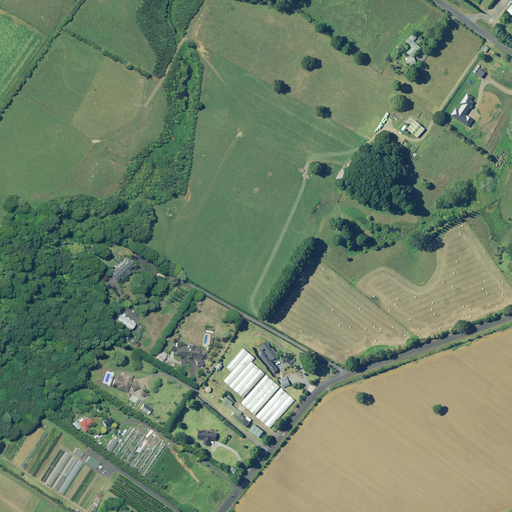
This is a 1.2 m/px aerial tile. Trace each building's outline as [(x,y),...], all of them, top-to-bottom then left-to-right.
[(416,39),(411,36),(406,42),(412,47),(407,53),(412,57),(421,47),(414,41),(416,39)] [(414,57),(412,57),(408,59),(407,58),(405,59),(409,67),(417,63),(414,57)] [(493,65),(485,60),(482,64),(495,73),(499,68),(500,69),(502,66),(495,61),(493,65)] [(425,129),(415,120),(407,129),(418,138),(425,129)] [(350,173),(342,169),(336,179),(343,184),(350,173)] [(133,267),(127,260),(110,275),(116,283),(120,279),(121,280),(130,272),(129,271),(133,267)] [(119,313),(115,320),(117,321),(116,322),(129,330),(135,322),(119,313)] [(265,352),(260,355),(273,374),(278,370),(272,361),(273,360),(278,357),(267,341),(262,345),(267,352),(266,353),(265,352)] [(193,346),(188,346),(187,348),(175,347),(175,355),(186,356),(186,358),(193,358),(197,367),(204,364),(201,358),(205,356),(203,352),(198,353),(199,351),(195,351),(196,349),(193,349),(193,346)] [(159,349),(157,352),(158,352),(156,356),(157,357),(155,359),(161,363),(167,353),(159,349)] [(252,362),(255,359),(243,349),(227,367),(232,371),(223,381),(243,399),(265,374),(252,362)] [(117,377),(115,376),(112,385),(117,386),(116,390),(127,393),(128,387),(130,388),(132,392),(139,389),(135,380),(131,382),(132,375),(120,372),(120,375),(118,374),(117,377)] [(279,387),(266,375),(241,403),(255,415),(279,387)] [(277,380),(280,384),(281,384),(283,389),(290,385),(286,376),(277,380)] [(295,401),(281,388),(256,417),(269,429),(295,401)] [(139,400),(132,395),(129,400),(136,405),(139,400)] [(233,403),(226,397),(221,403),(233,413),(231,415),(246,427),(250,422),(240,414),(241,413),(232,405),(233,403)] [(151,409),(143,404),(139,410),(148,415),(151,409)] [(76,421),(70,426),(76,431),(81,428),(84,433),(88,430),(87,428),(93,423),(90,418),(86,421),(83,417),(76,421)] [(264,431),(254,424),(249,431),(259,438),(264,431)] [(122,440),(120,443),(111,455),(126,466),(136,451),(138,447),(145,438),(131,428),(122,440)] [(197,439),(204,440),(203,445),(209,446),(210,441),(215,441),(216,433),(212,433),(212,430),(198,429),(198,431),(197,439)] [(120,443),(122,440),(115,435),(104,451),(108,454),(118,441),(120,443)] [(138,447),(136,451),(139,454),(129,468),(144,478),(167,446),(152,436),(142,450),(138,447)] [(83,453),(74,447),(71,452),(80,457),(83,453)] [(50,487),(70,456),(60,449),(40,480),(50,487)] [(72,457),(52,488),(62,495),(83,464),(72,457)] [(98,464),(99,463),(89,457),(85,462),(95,469),(96,467),(100,469),(101,467),(98,464)] [(232,466),(228,471),(233,475),(238,470),(232,466)]
